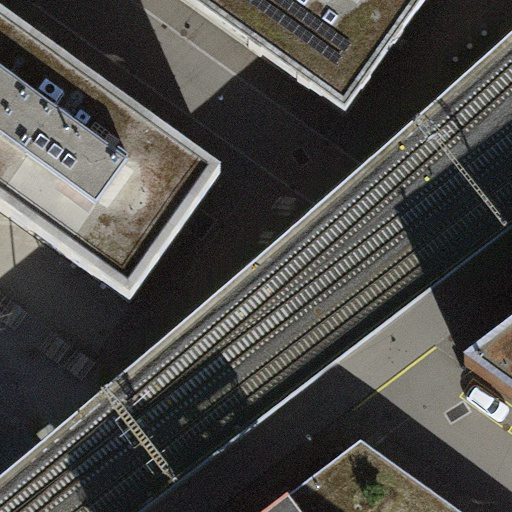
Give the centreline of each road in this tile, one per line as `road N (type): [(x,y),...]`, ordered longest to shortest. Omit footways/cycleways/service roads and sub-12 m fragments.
road 1 (residential): [(87,0),(387,217),(460,299)]
road 2 (residential): [(0,269),(111,354)]
